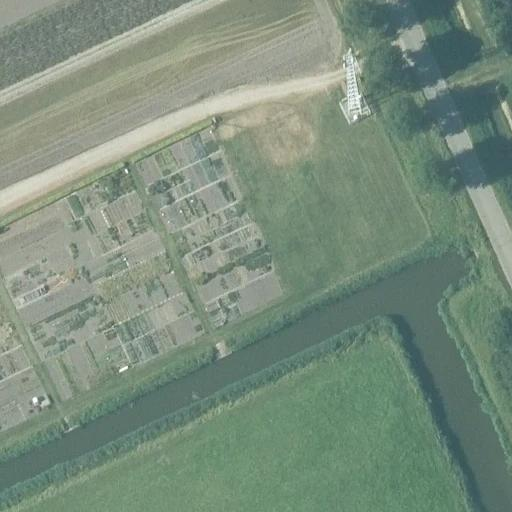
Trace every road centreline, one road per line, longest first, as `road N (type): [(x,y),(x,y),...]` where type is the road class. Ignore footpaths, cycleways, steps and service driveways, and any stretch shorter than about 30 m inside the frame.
road 1 (unknown): [(419,55),(206,105),(0,205)]
road 2 (unclassified): [(511,264),(397,0)]
